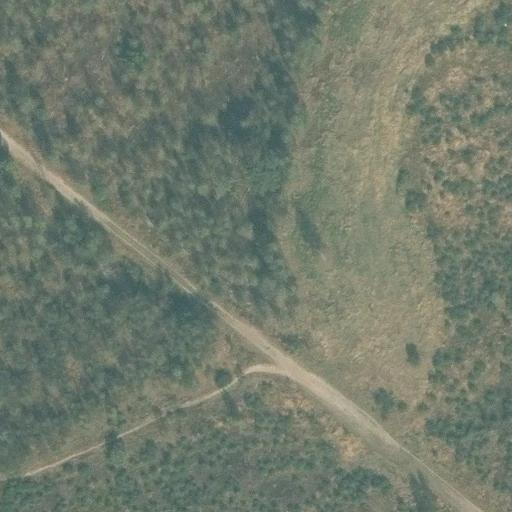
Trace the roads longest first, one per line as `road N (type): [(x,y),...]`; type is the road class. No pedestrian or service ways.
road 1 (track): [(0,141),(289,374)]
road 2 (track): [(289,374),(463,511)]
